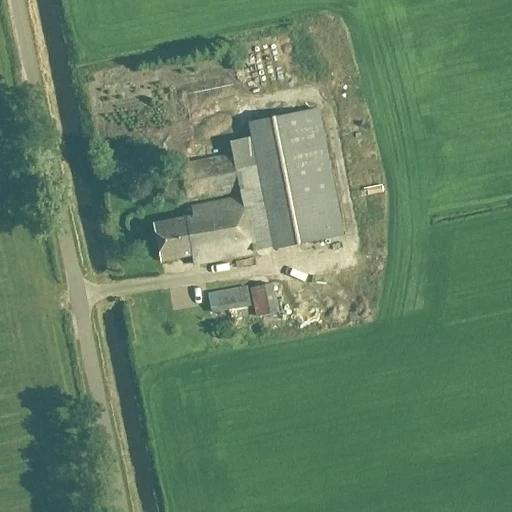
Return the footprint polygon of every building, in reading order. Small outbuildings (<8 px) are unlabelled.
[(316,110),(247,123),(272,250),(341,236),(316,110)] [(247,130),(228,134),(233,157),(252,153),(247,130)] [(179,165),(186,200),(199,198),(199,200),(239,193),(231,155),(179,165)] [(250,253),(239,197),(187,207),(189,217),(152,224),(160,263),(191,257),(192,264),(250,253)] [(283,281),(249,288),(254,318),(289,311),(283,281)] [(245,286),(206,293),(210,314),(250,307),(245,286)]
